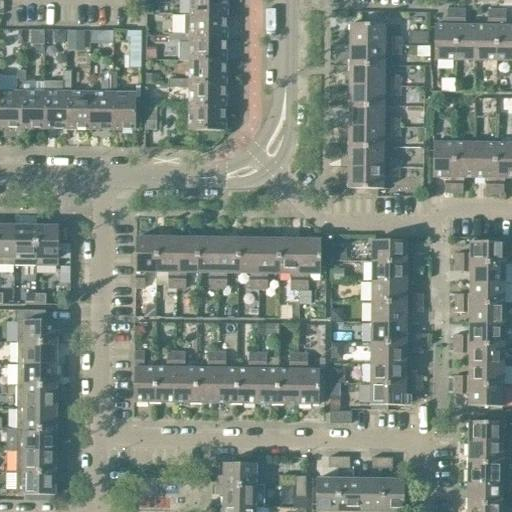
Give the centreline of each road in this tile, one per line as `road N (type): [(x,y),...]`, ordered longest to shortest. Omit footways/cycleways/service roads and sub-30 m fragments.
road 1 (residential): [(419,511),(420,443),(98,437)]
road 2 (residential): [(264,162),(325,224),(429,224),(446,208),(511,208)]
road 3 (residential): [(98,437),(101,178)]
road 4 (residential): [(101,178),(218,180),(264,162)]
road 5 (residential): [(264,162),(283,120),(286,0)]
